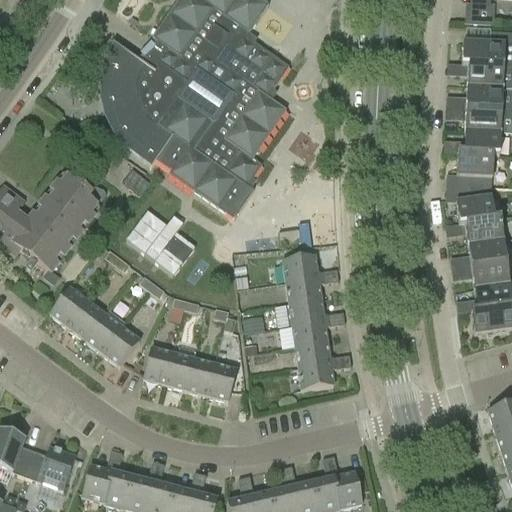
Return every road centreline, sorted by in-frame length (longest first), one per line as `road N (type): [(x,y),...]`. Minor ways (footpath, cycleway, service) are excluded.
road 1 (residential): [(405,420),(205,462),(140,440),(0,339)]
road 2 (tertiary): [(377,76),(377,238),(405,420)]
road 3 (residential): [(460,401),(428,215),(430,75)]
road 4 (residential): [(0,105),(72,0)]
